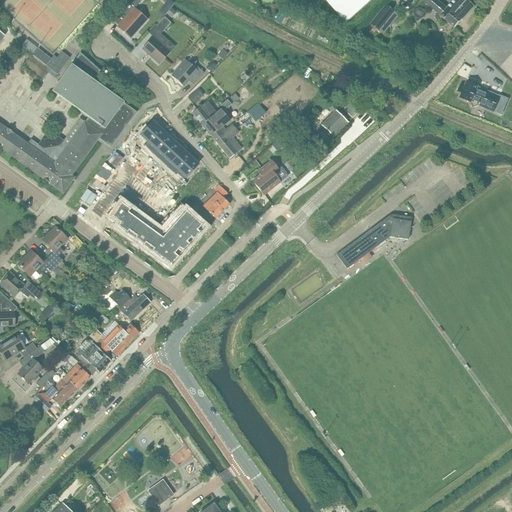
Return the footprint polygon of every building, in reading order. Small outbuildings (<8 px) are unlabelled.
[(134,9),(141,0),(129,0),(119,12),(121,10),(127,15),(125,18),(117,27),(130,38),(147,20),(134,9)] [(325,0),(346,23),(371,0),(325,0)] [(455,0),(448,8),(438,0),(423,0),(448,21),(455,28),(475,6),(468,0),(455,0)] [(390,18),(395,21),(399,16),(387,6),(371,24),(384,35),(387,31),(382,27),(390,18)] [(165,17),(157,26),(163,31),(171,23),(165,17)] [(159,64),(169,52),(153,37),(142,49),(159,64)] [(31,54),(50,69),(56,61),(55,60),(52,57),(51,58),(37,47),(31,54)] [(56,61),(50,69),(52,70),(50,73),(54,76),(56,74),(69,58),(61,52),(55,60),(56,61)] [(59,80),(52,91),(88,117),(85,122),(101,134),(98,138),(103,142),(106,144),(111,148),(137,112),(124,103),(124,102),(96,82),(93,80),(100,71),(80,53),(72,65),(71,64),(65,72),(59,80)] [(190,65),(185,61),(172,76),(183,86),(189,80),(191,80),(195,83),(204,73),(193,63),(191,63),(190,65)] [(21,73),(11,82),(16,88),(26,79),(21,73)] [(477,87),(478,86),(467,81),(465,86),(461,84),(458,91),(462,93),(460,97),(471,101),(470,102),(473,108),(479,105),(493,111),(500,97),(477,87)] [(192,104),(203,95),(198,89),(187,98),(192,104)] [(236,108),(242,103),(237,98),(231,103),(236,108)] [(232,118),(225,109),(231,104),(227,99),(221,105),(223,107),(216,113),(216,112),(201,124),(210,136),(214,132),(218,136),(225,130),(222,126),(232,118)] [(333,137),(337,134),(348,122),(336,111),(338,109),(329,99),(323,104),(333,114),(321,126),(333,137)] [(201,124),(216,112),(207,101),(192,113),(201,124)] [(352,118),(358,112),(359,111),(351,102),(343,110),(352,118)] [(0,148),(63,193),(71,182),(73,179),(74,178),(71,176),(97,140),(98,138),(101,134),(85,122),(84,122),(79,119),(64,140),(58,137),(42,140),(38,145),(31,139),(27,144),(0,124),(0,148)] [(153,122),(140,135),(148,142),(160,129),(153,122)] [(214,132),(210,136),(229,159),(237,152),(241,149),(232,138),(238,132),(232,125),(225,130),(218,136),(214,132)] [(172,139),(182,134),(179,128),(169,134),(172,139)] [(160,129),(148,142),(155,149),(168,136),(160,129)] [(155,149),(163,156),(175,143),(168,136),(155,149)] [(163,156),(170,163),(183,150),(175,143),(163,156)] [(170,163),(178,170),(190,157),(183,150),(170,163)] [(234,164),(246,157),(244,153),(232,159),(234,164)] [(190,157),(178,170),(186,178),(199,164),(190,157)] [(259,176),(252,181),(264,195),(280,182),(288,176),(281,168),(278,170),(271,161),(261,168),(257,172),(259,176)] [(209,170),(204,174),(214,185),(218,181),(209,170)] [(215,218),(229,204),(223,198),(227,194),(219,185),(214,189),(217,192),(203,206),(215,218)] [(200,232),(198,230),(201,226),(202,226),(203,225),(186,211),(162,237),(128,212),(130,209),(121,203),(111,217),(119,223),(116,226),(126,234),(127,233),(127,232),(128,231),(136,236),(134,239),(144,246),(144,245),(145,243),(153,248),(151,251),(171,266),(190,244),(189,243),(189,244),(187,242),(191,238),(194,240),(201,233),(200,232)] [(393,218),(390,215),(336,255),(347,269),(390,237),(408,240),(412,217),(395,215),(395,219),(393,218)] [(57,266),(63,261),(58,256),(63,252),(59,247),(67,239),(55,227),(42,241),(53,252),(48,257),(57,266)] [(78,249),(83,244),(74,235),(69,240),(78,249)] [(42,263),(31,252),(18,265),(29,276),(36,269),(41,274),(47,268),(51,273),(53,271),(61,279),(66,275),(57,266),(48,257),(42,263)] [(10,273),(0,283),(0,285),(7,291),(14,298),(20,291),(27,298),(31,294),(38,300),(43,295),(31,284),(27,288),(24,286),(17,279),(10,273)] [(119,294),(115,291),(109,297),(119,307),(118,309),(123,314),(130,321),(150,303),(142,295),(138,299),(134,296),(130,300),(122,291),(119,294)] [(0,326),(14,327),(13,312),(17,308),(8,300),(7,298),(1,305),(1,312),(0,311),(0,326)] [(43,323),(49,316),(43,311),(37,318),(43,323)] [(79,324),(85,318),(80,314),(74,320),(79,324)] [(107,347),(116,356),(138,333),(130,325),(124,332),(117,326),(105,339),(97,332),(91,339),(103,351),(107,347)] [(25,348),(16,335),(0,345),(0,352),(5,361),(19,352),(24,358),(36,349),(32,343),(25,348)] [(29,384),(36,376),(42,369),(33,360),(44,352),(44,351),(55,343),(50,339),(40,346),(36,349),(24,358),(27,363),(17,374),(22,378),(21,379),(23,380),(23,379),(30,386),(31,385),(29,384)] [(82,357),(86,361),(82,366),(84,368),(92,375),(96,370),(99,373),(111,361),(103,354),(100,351),(90,341),(85,341),(79,347),(79,353),(76,356),(80,360),(82,357)] [(79,371),(75,367),(66,375),(79,388),(90,377),(82,369),(79,371)] [(50,378),(55,373),(50,369),(35,384),(40,389),(50,378)] [(67,400),(79,388),(66,375),(62,379),(54,388),(59,393),(59,392),(67,400)] [(59,393),(54,388),(53,387),(46,394),(59,407),(67,400),(59,392),(59,393)] [(51,406),(37,393),(32,399),(33,400),(33,399),(46,412),(51,406)] [(138,443),(130,451),(141,463),(150,455),(138,443)] [(159,505),(173,495),(163,481),(149,491),(159,505)] [(69,511),(62,503),(52,511),(69,511)]
